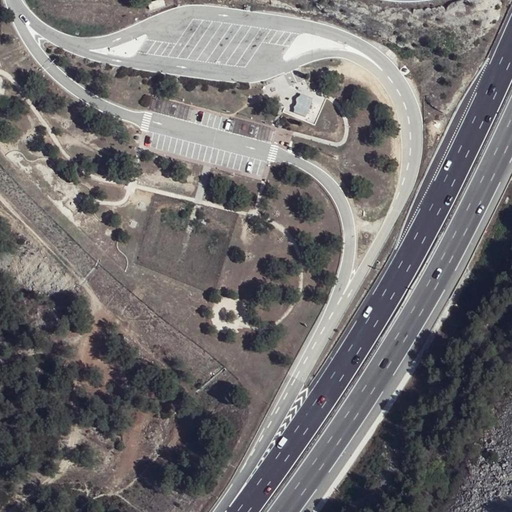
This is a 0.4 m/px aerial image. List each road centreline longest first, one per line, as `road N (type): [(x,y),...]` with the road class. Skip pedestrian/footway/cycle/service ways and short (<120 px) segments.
road 1 (motorway): [(511,40),(425,228),(296,448),(243,511)]
road 2 (motorway): [(278,511),(445,250),(511,111)]
road 3 (track): [(0,195),(97,301),(202,387),(198,417),(134,481),(78,511)]
road 4 (motorway): [(345,302),(244,478),(240,511)]
